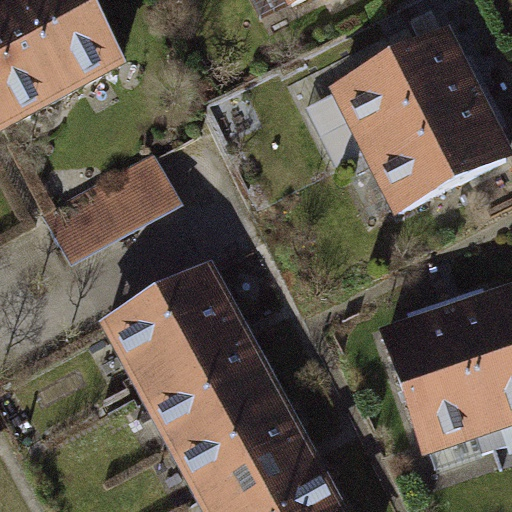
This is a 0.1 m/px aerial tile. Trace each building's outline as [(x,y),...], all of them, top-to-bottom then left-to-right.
[(88,0),(0,0),(0,110),(11,131),(126,68),(88,0)] [(331,0),(297,0),(306,15),(331,0)] [(329,100),(366,160),(483,87),(446,27),(329,100)] [(511,154),(511,132),(483,87),(366,160),(405,222),(511,154)] [(0,110),(0,136),(11,131),(0,110)] [(162,164),(49,220),(74,269),(186,213),(162,164)] [(112,337),(148,404),(262,343),(226,276),(112,337)] [(511,292),(451,313),(492,437),(511,430),(511,292)] [(423,460),(492,437),(451,313),(381,336),(423,460)] [(295,404),(262,343),(148,404),(181,465),(295,404)] [(246,511),(328,469),(295,404),(181,465),(205,511),(246,511)] [(352,511),(328,469),(246,511),(352,511)]
